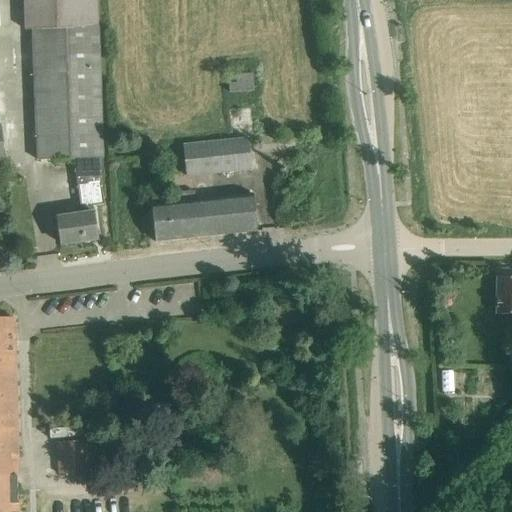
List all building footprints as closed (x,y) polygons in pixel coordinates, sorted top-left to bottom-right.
[(80,206),(77,207),(78,214),(58,217),(62,244),(97,240),(92,205),(104,204),(101,181),(103,180),(100,155),(103,154),(97,0),(24,0),(26,29),(33,29),(38,159),(74,158),(80,206)] [(253,73),(228,75),(230,92),(232,92),(255,90),(254,74),(253,73)] [(248,138),(184,145),(187,176),(251,170),(248,138)] [(183,201),(152,204),(156,242),(257,231),(254,194),(198,199),(198,192),(183,194),(183,201)] [(497,314),(511,313),(511,276),(497,277),(497,314)] [(0,373),(15,373),(13,317),(0,317),(0,373)] [(15,373),(0,373),(0,429),(16,429),(15,373)] [(50,429),(51,438),(92,435),(92,425),(50,429)] [(0,429),(0,511),(1,511),(9,511),(18,511),(16,429),(0,429)] [(58,441),(60,472),(92,470),(90,439),(58,441)]
